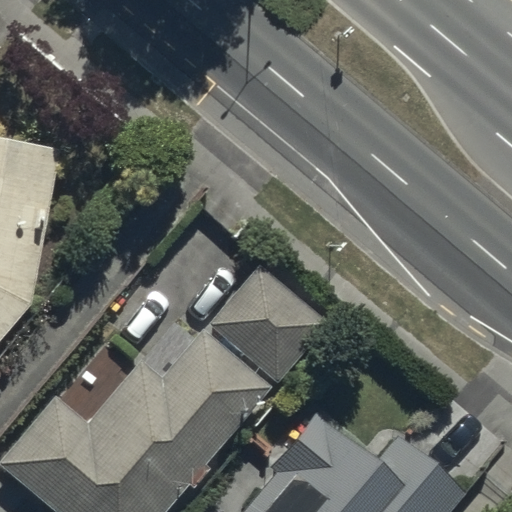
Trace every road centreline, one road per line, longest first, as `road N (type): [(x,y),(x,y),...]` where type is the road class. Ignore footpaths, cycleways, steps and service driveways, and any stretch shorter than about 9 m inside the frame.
road 1 (primary): [(511,276),(187,0)]
road 2 (primary): [(402,0),(511,91)]
